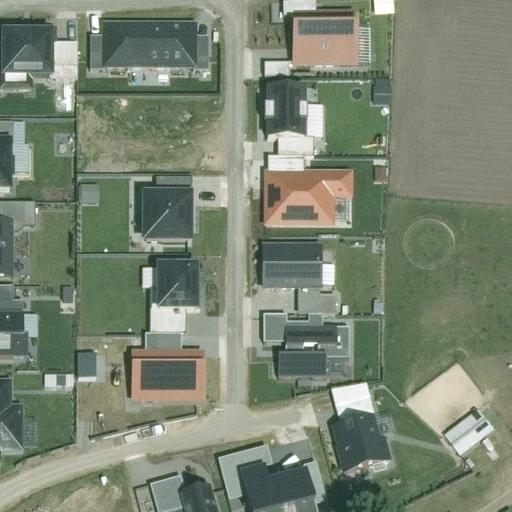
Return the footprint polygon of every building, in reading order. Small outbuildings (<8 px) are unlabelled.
[(149,23),(97,24),(97,74),(149,74),(149,23)] [(201,23),(149,23),(149,74),(202,73),(201,23)] [(357,32),(292,31),(291,72),(357,72),(357,32)] [(55,34),(0,33),(0,95),(32,95),(32,84),(77,84),(77,47),(55,47),(55,34)] [(302,161),(312,161),(312,142),(322,142),(322,110),(306,110),(306,92),(286,92),(286,143),(276,143),(276,163),(302,161)] [(0,197),(11,197),(11,127),(0,126),(0,197)] [(266,179),(303,179),(302,161),(276,163),(265,163),(266,179)] [(266,179),(263,179),(263,233),(335,233),(335,205),(354,205),(354,179),(303,179),(266,179)] [(140,249),(192,249),(192,181),(153,181),(153,197),(140,197),(140,249)] [(33,207),(0,207),(1,225),(0,224),(0,280),(12,280),(12,278),(29,278),(29,257),(14,257),(13,236),(18,236),(24,231),(34,231),(33,207)] [(321,248),(262,249),(263,294),(298,294),(298,318),(335,318),(334,298),(321,298),(321,248)] [(198,269),(155,269),(156,319),(198,317),(198,269)] [(12,290),(0,290),(0,360),(23,360),(22,305),(13,305),(12,290)] [(282,357),(272,357),(273,384),(327,383),(327,365),(349,365),(349,333),(322,333),(322,323),(309,323),(309,328),(285,329),(285,321),(264,321),(264,348),(282,347),(282,357)] [(144,357),(181,357),(182,341),(144,339),(144,357)] [(131,409),(203,409),(202,357),(181,357),(144,357),(131,358),(131,409)] [(12,383),(0,383),(0,469),(1,470),(1,456),(23,455),(23,410),(12,410),(12,383)] [(330,431),(342,477),(390,465),(384,442),(396,439),(390,416),(375,420),(370,400),(334,409),(339,429),(330,431)] [(444,441),(459,462),(495,435),(479,415),(444,441)] [(268,471),(239,478),(247,511),(318,511),(309,474),(271,483),(268,471)] [(180,481),(150,489),(155,511),(217,511),(211,489),(184,496),(180,481)]
